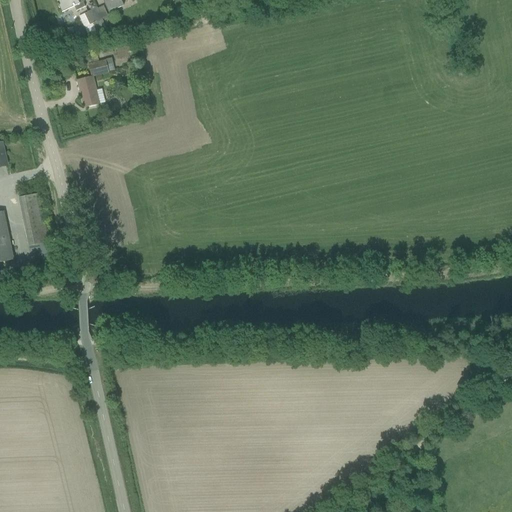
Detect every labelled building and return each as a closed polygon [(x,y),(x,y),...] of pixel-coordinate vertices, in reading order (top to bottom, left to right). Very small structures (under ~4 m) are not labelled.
[(57,0),(56,1),(62,13),(74,7),(76,11),(85,7),(83,2),(84,2),(83,0),(57,0)] [(102,0),(106,7),(109,13),(123,6),(120,0),(102,0)] [(103,6),(98,8),(103,20),(104,20),(108,29),(115,26),(111,16),(108,18),(103,6)] [(90,24),(83,27),(87,35),(107,29),(102,20),(103,20),(98,8),(97,9),(97,8),(85,13),(90,24)] [(107,68),(113,66),(111,59),(89,65),(92,76),(108,72),(107,68)] [(93,77),(77,80),(80,93),(82,92),(83,95),(82,95),(85,108),(98,104),(95,91),(96,91),(93,77)] [(29,247),(39,245),(49,243),(38,194),(19,198),(29,247)] [(0,262),(12,260),(2,212),(0,212),(0,262)]
